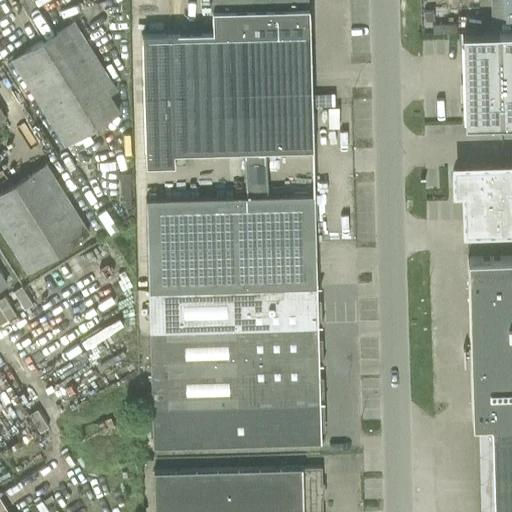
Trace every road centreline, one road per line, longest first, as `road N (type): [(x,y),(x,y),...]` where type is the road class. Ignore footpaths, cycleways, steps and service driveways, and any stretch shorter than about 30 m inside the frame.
road 1 (unclassified): [(398,511),(388,0)]
road 2 (unknown): [(326,0),(343,433)]
road 3 (unknown): [(0,501),(46,478),(61,449),(0,346)]
road 4 (unknown): [(391,146),(511,143)]
